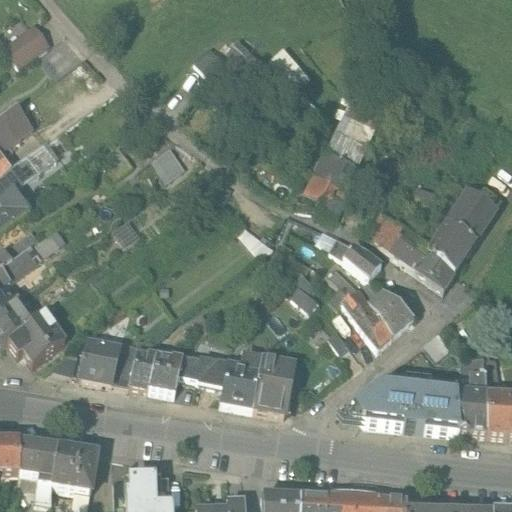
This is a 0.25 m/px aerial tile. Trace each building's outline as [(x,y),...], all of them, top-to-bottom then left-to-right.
[(36,32),(6,53),(20,72),(50,51),(36,32)] [(231,78),(208,55),(192,70),(215,94),(231,78)] [(281,58),(266,71),(293,101),(307,87),(281,58)] [(347,111),(324,159),(334,164),(356,175),(380,126),(347,111)] [(0,163),(3,168),(7,165),(5,162),(9,159),(6,155),(32,136),(16,114),(0,125),(0,163)] [(110,131),(92,143),(104,160),(122,148),(110,131)] [(0,209),(1,211),(0,211),(0,238),(7,233),(28,219),(21,209),(31,202),(22,190),(54,167),(43,151),(0,181),(0,209)] [(168,157),(150,169),(164,190),(182,177),(168,157)] [(312,184),(304,202),(320,210),(315,220),(332,228),(340,211),(339,211),(356,175),(334,164),(324,159),(312,184)] [(229,197),(199,181),(189,200),(219,217),(229,197)] [(465,200),(444,231),(473,251),(495,220),(465,200)] [(387,263),(403,240),(379,223),(363,246),(387,263)] [(473,251),(444,231),(427,256),(423,262),(453,282),(473,251)] [(7,233),(0,238),(0,239),(3,243),(10,237),(7,233)] [(403,240),(387,263),(441,299),(453,282),(423,262),(427,256),(413,247),(403,240)] [(19,247),(0,260),(0,277),(14,267),(27,258),(19,247)] [(348,254),(335,247),(328,261),(342,269),(353,257),(348,254)] [(27,258),(14,267),(22,279),(39,267),(31,255),(27,258)] [(379,275),(365,265),(353,257),(342,269),(368,290),(379,275)] [(333,277),(318,265),(310,275),(322,285),(324,284),(349,306),(354,301),(357,299),(333,277)] [(0,277),(0,314),(6,310),(4,306),(0,308),(0,294),(22,279),(14,267),(0,277)] [(307,272),(292,291),(298,296),(307,304),(313,297),(336,317),(340,313),(349,306),(324,284),(322,285),(310,275),(307,272)] [(8,290),(16,300),(27,291),(20,282),(8,290)] [(412,326),(368,290),(358,300),(357,299),(354,301),(364,312),(390,346),(412,326)] [(307,304),(298,296),(290,306),(309,322),(317,313),(307,304)] [(6,310),(0,314),(0,350),(7,346),(30,329),(12,306),(6,310)] [(30,329),(7,346),(18,361),(22,359),(31,372),(64,348),(44,319),(30,329)] [(335,338),(326,345),(339,362),(348,355),(335,338)] [(138,355),(120,351),(118,358),(109,391),(128,394),(136,362),(138,355)] [(118,358),(88,353),(78,385),(109,391),(118,358)] [(155,364),(136,362),(128,394),(147,398),(155,364)] [(223,395),(221,411),(250,417),(259,365),(243,362),(241,375),(228,372),(223,395)] [(172,367),(155,364),(147,398),(174,402),(178,386),(184,366),(172,364),(172,367)] [(294,371),(259,365),(250,417),(283,423),(286,403),(289,404),(294,371)] [(204,370),(184,366),(178,386),(196,390),(217,369),(205,367),(204,370)] [(494,366),(481,367),(482,382),(484,403),(492,404),(491,387),(497,386),(494,366)] [(481,367),(462,368),(464,385),(470,384),(470,383),(482,382),(481,367)] [(217,369),(196,390),(223,395),(228,372),(217,369)] [(475,403),(454,402),(457,442),(486,444),(484,403),(482,382),(470,383),(470,384),(471,395),(475,395),(475,403)] [(454,397),(376,389),(347,412),(363,431),(457,442),(454,402),(454,397)] [(511,404),(492,404),(484,403),(486,444),(511,445),(511,404)] [(17,448),(0,447),(0,482),(17,484),(17,448)] [(56,453),(32,449),(17,448),(17,484),(36,486),(33,509),(50,511),(49,501),(50,493),(51,485),(52,485),(51,485),(56,453)] [(96,460),(56,453),(51,485),(52,485),(51,485),(50,493),(90,499),(96,460)] [(168,511),(167,484),(123,485),(124,511),(168,511)] [(66,511),(86,511),(87,501),(68,500),(66,511)] [(298,511),(299,505),(260,503),(260,511),(298,511)]
